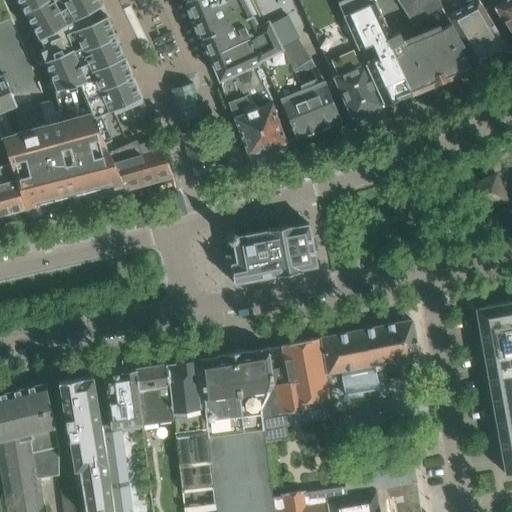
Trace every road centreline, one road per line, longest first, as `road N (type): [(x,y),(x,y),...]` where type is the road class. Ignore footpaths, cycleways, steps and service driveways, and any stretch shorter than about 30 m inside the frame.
road 1 (unclassified): [(511,108),(402,162),(174,227)]
road 2 (residential): [(464,511),(425,268)]
road 3 (unclassified): [(188,309),(425,268)]
road 4 (unclassified): [(0,341),(188,309)]
road 5 (unclassified): [(174,227),(0,270)]
